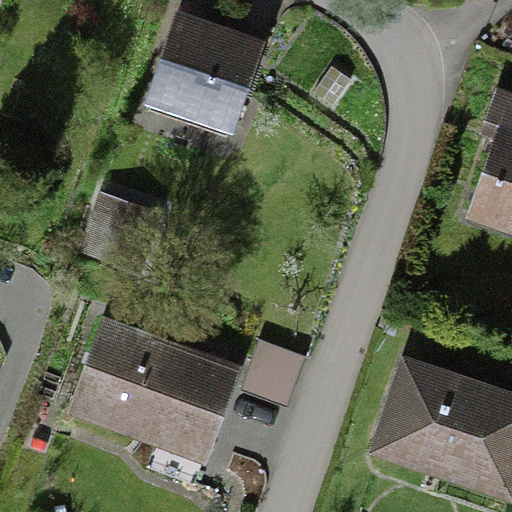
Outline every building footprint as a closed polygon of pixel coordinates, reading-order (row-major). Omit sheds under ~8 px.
[(271,62),(183,30),(150,119),(238,152),(271,62)] [(511,110),(505,108),(490,145),(502,150),(469,233),(511,250),(511,110)] [(152,224),(108,209),(94,251),(137,266),(152,224)] [(236,373),(107,324),(72,413),(201,463),(219,416),(236,373)] [(310,370),(264,351),(245,398),(291,417),(310,370)] [(511,399),(407,366),(380,449),(450,471),(452,466),(511,484),(511,399)]
